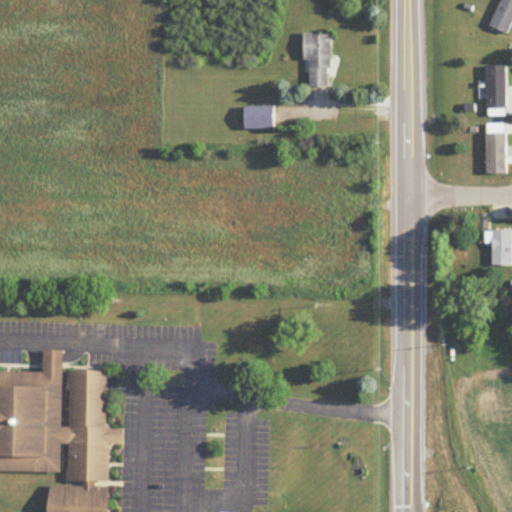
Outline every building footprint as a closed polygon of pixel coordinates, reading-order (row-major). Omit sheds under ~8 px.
[(511,26),(511,1),(509,0),(503,0),(489,26),(507,35),(511,26)] [(306,63),(310,63),(310,88),(332,88),(332,35),(306,35),(306,63)] [(246,107),(246,130),(275,130),(275,107),(246,107)] [(511,232),(493,232),(493,268),(511,268),(511,232)] [(0,384),(47,385),(46,348),(68,347),(68,369),(110,368),(110,429),(126,429),(129,440),(112,440),(112,511),(49,511),(47,482),(70,482),(67,468),(0,467),(0,384)]
